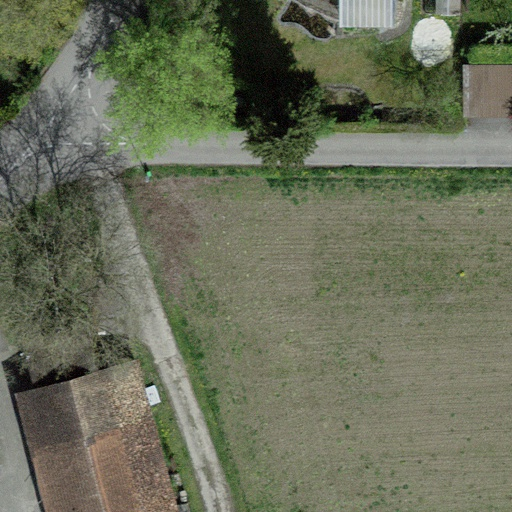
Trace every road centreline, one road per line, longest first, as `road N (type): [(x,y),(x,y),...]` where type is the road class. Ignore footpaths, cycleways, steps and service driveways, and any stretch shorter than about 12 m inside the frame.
road 1 (unclassified): [(63,118),(511,129)]
road 2 (residential): [(63,118),(129,0)]
